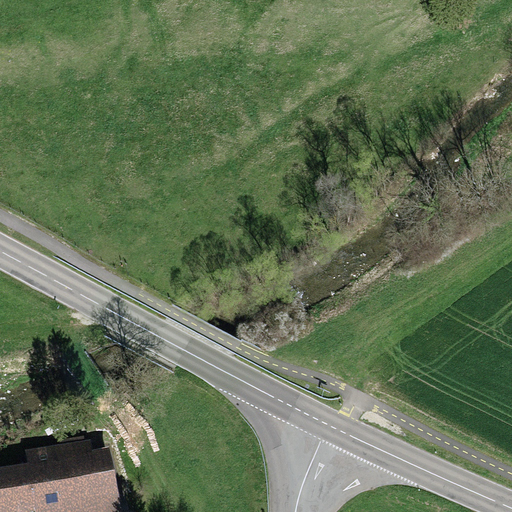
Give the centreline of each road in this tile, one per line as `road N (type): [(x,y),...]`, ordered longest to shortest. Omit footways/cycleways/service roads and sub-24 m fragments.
road 1 (secondary): [(327,425),(0,251)]
road 2 (secondary): [(511,508),(327,425)]
